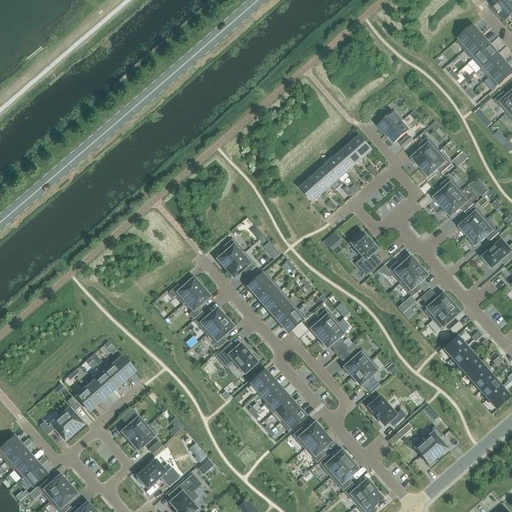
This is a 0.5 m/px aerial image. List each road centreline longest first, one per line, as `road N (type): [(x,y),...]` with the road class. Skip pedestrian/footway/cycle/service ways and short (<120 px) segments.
road 1 (secondary): [(0,223),(259,0)]
road 2 (residential): [(511,423),(414,509)]
road 3 (residential): [(283,353),(203,259)]
road 4 (residential): [(330,420),(414,509)]
road 5 (residential): [(354,203),(395,168),(418,196),(394,216)]
